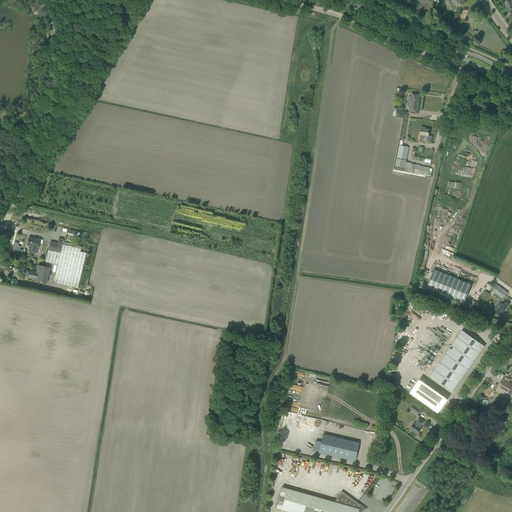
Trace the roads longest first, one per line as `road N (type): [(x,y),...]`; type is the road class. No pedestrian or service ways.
road 1 (unclassified): [(0,230),(138,0)]
road 2 (unclassified): [(387,511),(511,334)]
road 3 (unclassified): [(459,71),(339,15),(273,0)]
road 4 (unknown): [(269,500),(274,483),(288,478),(339,487),(378,511)]
road 5 (secondary): [(453,50),(342,0)]
